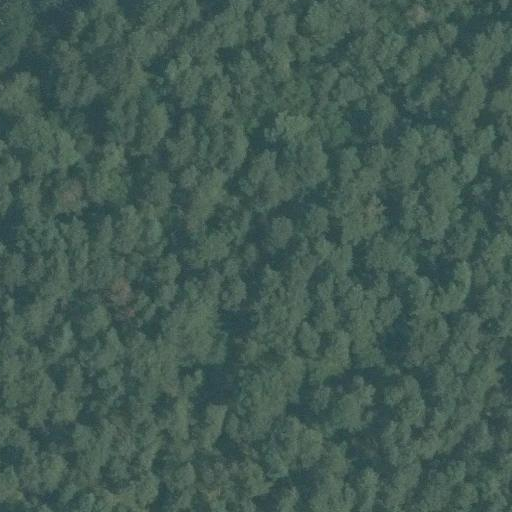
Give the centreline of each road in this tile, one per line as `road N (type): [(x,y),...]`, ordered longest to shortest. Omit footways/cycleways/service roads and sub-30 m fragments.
road 1 (track): [(0,436),(136,511)]
road 2 (track): [(503,396),(452,511)]
